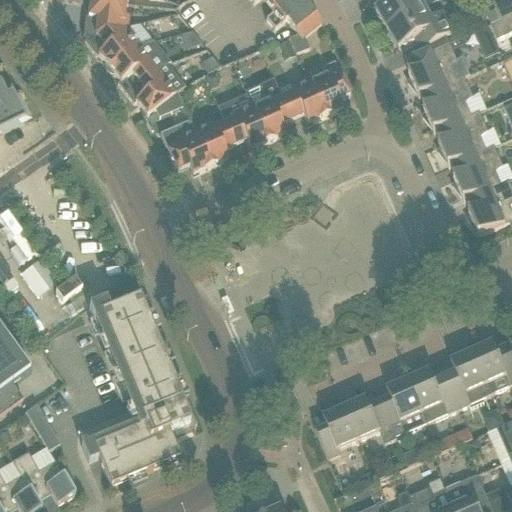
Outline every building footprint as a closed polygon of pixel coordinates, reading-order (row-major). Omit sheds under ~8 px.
[(125,0),(89,0),(89,4),(124,8),(125,0)] [(299,0),(246,0),(253,8),(260,2),(272,17),(265,23),(273,34),(286,24),(297,39),(300,43),(304,40),(321,27),(299,0)] [(387,33),(424,11),(417,0),(396,0),(397,0),(376,13),(387,33)] [(511,1),(494,10),(495,13),(500,24),(511,19),(511,1)] [(122,28),(124,8),(89,4),(87,21),(84,20),(82,40),(83,40),(84,42),(122,32),(122,28)] [(444,41),(454,35),(442,15),(431,22),(424,11),(387,33),(399,53),(420,40),(427,51),(444,41)] [(500,24),(495,13),(486,17),(491,28),(500,24)] [(491,28),(490,28),(497,44),(511,37),(511,19),(500,24),(491,28)] [(84,45),(83,45),(90,53),(96,61),(98,59),(108,73),(136,51),(153,45),(139,27),(122,32),(84,42),(84,45)] [(488,30),(475,36),(486,62),(499,57),(488,30)] [(183,41),(188,54),(202,50),(193,38),(183,41)] [(297,39),(289,42),(296,58),(309,52),(304,40),(300,43),(297,39)] [(117,88),(125,98),(155,75),(147,64),(160,54),(153,45),(136,51),(108,73),(119,86),(117,88)] [(464,82),(465,82),(470,80),(462,60),(457,65),(449,47),(405,66),(411,78),(409,79),(410,83),(407,86),(417,98),(419,103),(438,94),(457,86),(456,85),(464,82)] [(169,64),(160,54),(147,64),(155,75),(167,66),(169,64)] [(219,71),(212,61),(201,67),(208,78),(219,71)] [(186,89),(167,66),(155,75),(174,98),(186,89)] [(324,77),(307,85),(323,122),(341,114),(337,105),(349,100),(334,67),(322,72),(324,77)] [(155,75),(125,98),(133,108),(135,107),(146,120),(153,115),(174,98),(155,75)] [(205,81),(210,92),(216,89),(219,82),(216,75),(205,81)] [(438,94),(421,102),(426,113),(424,114),(425,118),(422,120),(432,133),(434,137),(436,136),(453,129),(472,121),(471,120),(466,107),(473,101),(465,82),(464,82),(456,85),(457,86),(438,94)] [(280,130),(291,125),(280,100),(277,94),(272,84),(260,88),(260,105),(250,110),(266,147),(284,139),(280,130)] [(280,100),(291,125),(302,121),(306,130),(323,122),(307,85),(290,92),(289,89),(277,94),(280,100)] [(0,420),(23,404),(12,389),(15,387),(16,388),(31,377),(19,361),(0,334),(0,143),(1,142),(0,141),(0,140),(0,137),(24,126),(9,97),(8,98),(9,99),(5,101),(0,90),(0,420)] [(181,115),(174,98),(153,115),(157,124),(181,115)] [(234,121),(223,126),(234,151),(245,146),(249,155),(266,147),(250,110),(233,117),(234,121)] [(453,129),(436,136),(441,147),(439,148),(440,152),(437,155),(447,167),(449,172),(451,171),(468,163),(487,155),(486,154),(481,141),(488,136),(479,116),(471,120),(472,121),(453,129)] [(192,180),(209,172),(193,135),(188,125),(159,137),(176,176),(188,171),(192,180)] [(234,151),(223,126),(212,131),(210,127),(193,135),(209,172),(227,165),(223,155),(234,151)] [(141,127),(137,131),(143,138),(147,135),(141,127)] [(468,163),(451,171),(456,182),(453,183),(455,187),(452,190),(462,202),(464,206),(466,205),(483,198),(502,190),(501,189),(495,176),(503,170),(494,151),(486,154),(487,155),(468,163)] [(483,198),(466,205),(471,216),(468,217),(470,221),(467,224),(477,237),(479,241),(510,227),(511,232),(511,191),(510,186),(509,185),(501,189),(502,190),(483,198)] [(81,450),(88,466),(97,462),(110,492),(179,463),(167,436),(188,427),(193,438),(194,437),(138,304),(108,316),(104,307),(88,313),(92,323),(98,321),(140,422),(147,420),(150,428),(93,451),(90,446),(81,450)] [(472,357),(491,399),(510,390),(511,391),(511,390),(511,360),(509,352),(498,357),(493,348),(472,357)] [(455,376),(444,381),(459,415),(470,410),(471,412),(484,407),(482,403),(491,400),(491,399),(472,357),(451,366),(455,376)] [(459,415),(444,381),(434,385),(430,376),(408,385),(422,417),(423,417),(428,428),(448,419),(459,415)] [(422,417),(408,385),(387,394),(391,404),(381,409),(392,435),(404,431),(407,437),(428,428),(423,417),(422,417)] [(394,439),(392,435),(381,409),(370,413),(366,404),(344,413),(358,445),(379,436),(385,449),(397,444),(394,438),(394,439)] [(36,410),(25,416),(25,417),(48,456),(59,449),(36,410)] [(358,445),(344,413),(323,422),(327,432),(316,437),(328,464),(340,458),(338,454),(358,445)] [(511,426),(497,433),(511,464),(511,426)] [(472,443),(467,432),(451,439),(456,450),(463,447),(472,443)] [(11,445),(5,435),(0,438),(0,442),(4,449),(11,445)] [(478,442),(466,448),(470,458),(479,454),(481,449),(478,442)] [(420,452),(405,459),(410,471),(426,464),(420,452)] [(36,508),(50,500),(56,510),(74,500),(55,467),(38,476),(28,459),(12,468),(20,482),(36,508)] [(376,485),(388,480),(384,472),(372,477),(376,485)] [(364,490),(376,485),(372,477),(360,482),(364,490)] [(490,511),(491,511),(486,500),(477,479),(445,493),(446,493),(453,510),(452,510),(453,511),(488,511),(490,511)] [(39,511),(36,508),(20,482),(5,490),(0,482),(0,511),(39,511)] [(415,511),(453,511),(452,510),(453,510),(446,493),(433,499),(431,492),(410,501),(413,507),(415,511)] [(511,511),(511,510),(504,492),(486,500),(491,511),(511,511)]
